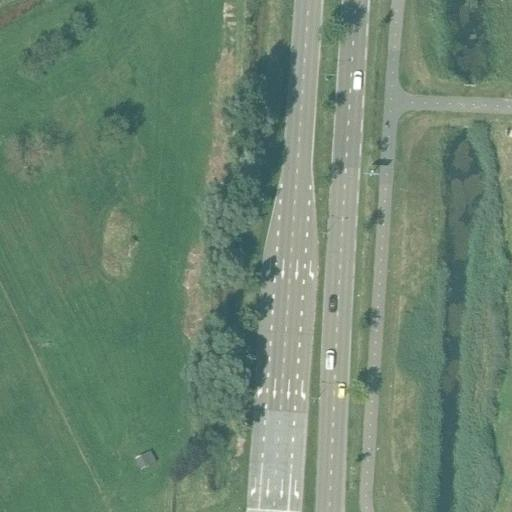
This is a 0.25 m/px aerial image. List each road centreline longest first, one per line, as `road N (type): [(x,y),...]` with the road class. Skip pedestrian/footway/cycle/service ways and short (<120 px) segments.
road 1 (secondary): [(309,0),(273,511)]
road 2 (secondary): [(327,511),(356,0)]
